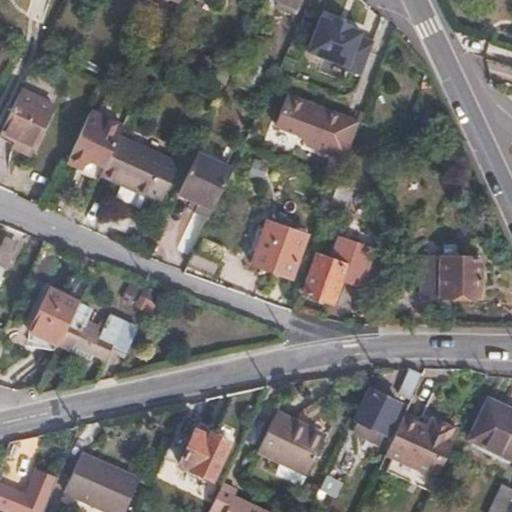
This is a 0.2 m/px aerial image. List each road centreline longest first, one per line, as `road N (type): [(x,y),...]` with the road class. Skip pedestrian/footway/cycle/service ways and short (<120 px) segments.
road 1 (residential): [(0,422),(350,348),(511,347)]
road 2 (residential): [(421,0),(478,123)]
